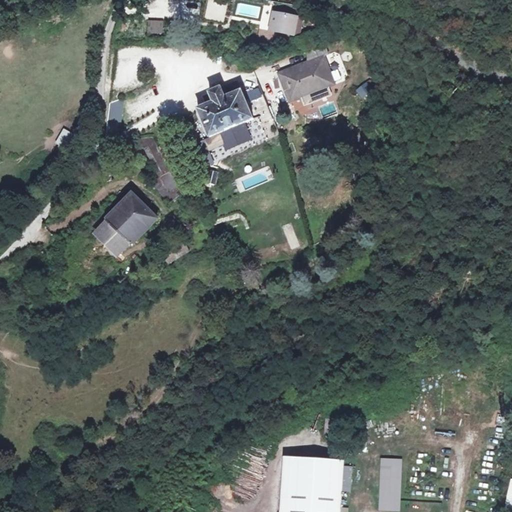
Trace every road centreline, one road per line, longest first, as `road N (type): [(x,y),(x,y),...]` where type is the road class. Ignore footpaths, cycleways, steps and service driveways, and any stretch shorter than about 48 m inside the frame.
road 1 (unclassified): [(130,0),(116,14),(97,68),(94,155),(0,264)]
road 2 (unclassified): [(511,74),(318,0)]
road 3 (unknown): [(21,244),(127,184)]
